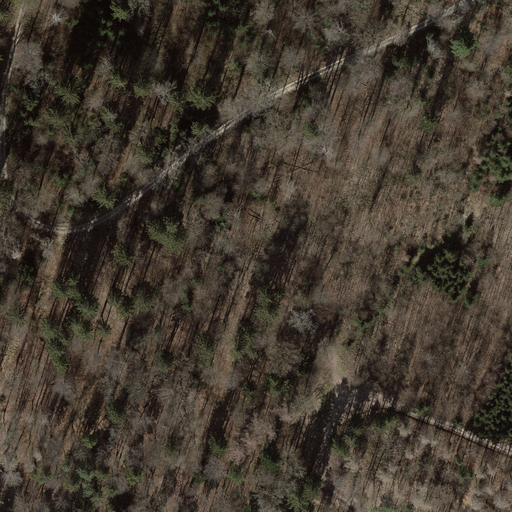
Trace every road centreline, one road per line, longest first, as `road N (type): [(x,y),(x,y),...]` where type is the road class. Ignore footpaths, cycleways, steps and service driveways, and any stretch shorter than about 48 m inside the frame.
road 1 (track): [(26,0),(5,87),(4,189),(39,225),(73,230),(124,204),(259,105),(467,0)]
road 2 (motorway): [(511,299),(366,331),(130,401),(0,454)]
road 3 (motorway): [(286,511),(511,438)]
road 4 (track): [(511,451),(391,403),(346,394)]
road 5 (track): [(364,511),(320,471),(346,394)]
